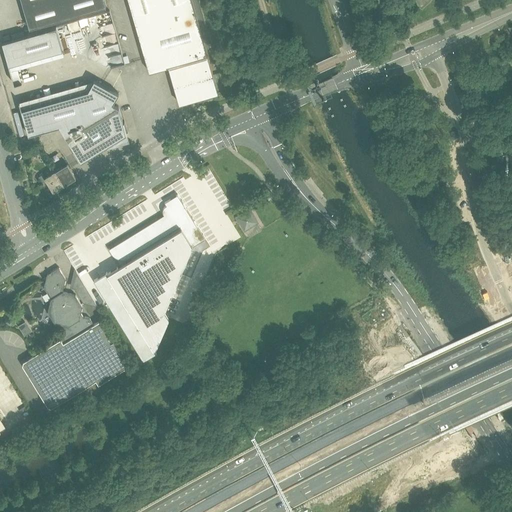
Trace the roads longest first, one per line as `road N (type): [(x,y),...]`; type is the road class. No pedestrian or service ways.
road 1 (secondary): [(511,464),(401,294),(292,182),(256,119)]
road 2 (motorway): [(511,341),(176,511)]
road 3 (motorway): [(250,511),(511,381)]
road 4 (unclassified): [(511,308),(480,237),(460,123),(434,56)]
road 5 (secondary): [(256,119),(34,249)]
